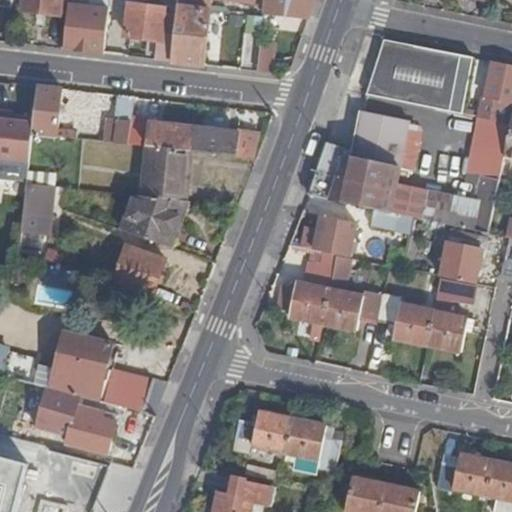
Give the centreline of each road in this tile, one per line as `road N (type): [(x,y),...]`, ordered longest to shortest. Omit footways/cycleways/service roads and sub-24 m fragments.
road 1 (residential): [(0,63),(304,101)]
road 2 (residential): [(480,419),(206,356)]
road 3 (secondary): [(304,101),(206,356)]
road 4 (residential): [(511,45),(335,10)]
road 5 (secondary): [(206,356),(145,511)]
road 6 (residential): [(502,299),(480,419)]
